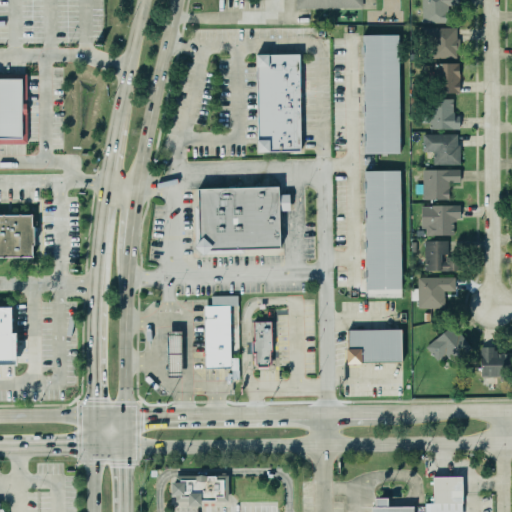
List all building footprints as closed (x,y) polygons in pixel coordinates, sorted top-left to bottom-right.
[(362,0),(295,0),(296,8),(363,7),(362,0)] [(421,0),(421,23),(446,23),(447,5),(460,5),(459,0),(421,0)] [(432,58),(457,57),(457,27),(422,27),(423,45),(432,45),(432,58)] [(364,154),(364,36),(399,36),(399,154),(364,154)] [(257,55),(258,152),(300,151),(299,54),(257,55)] [(459,63),(435,63),(435,92),(459,93),(459,63)] [(0,80),(0,138),(22,138),(21,80),(0,80)] [(459,129),(459,114),(453,114),(453,99),(430,98),(430,128),(459,129)] [(459,134),(423,133),(423,151),(433,151),(433,164),(459,165),(459,134)] [(427,169),(428,199),(449,199),(449,183),(460,183),(460,168),(427,169)] [(365,290),(364,171),(399,171),(401,289),(365,290)] [(198,245),(197,189),(279,187),(280,249),(206,251),(198,245)] [(420,205),(421,225),(426,226),(426,235),(454,234),(454,224),(456,222),(456,218),(460,217),(460,204),(420,205)] [(0,215),(0,258),(32,258),(32,215),(0,215)] [(449,240),(424,240),(425,270),(456,270),(456,255),(449,255),(449,240)] [(454,276),(417,276),(417,308),(444,308),(444,290),(454,290),(454,276)] [(205,368),(231,367),(229,305),(237,305),(237,295),(211,295),(211,305),(203,305),(205,368)] [(0,308),(0,361),(10,361),(9,308),(0,308)] [(253,321),(254,366),(270,366),(270,321),(253,321)] [(425,346),(436,360),(443,354),(451,364),(471,347),(452,324),(425,346)] [(400,329),(400,362),(346,363),(346,330),(400,329)] [(180,331),(167,330),(167,376),(180,376),(180,331)] [(494,383),(494,376),(507,376),(507,353),(495,353),(495,347),(481,346),(481,383),(494,383)] [(175,474),(175,481),(172,481),(172,493),(175,494),(175,500),(189,500),(189,503),(201,503),(201,499),(227,499),(228,475),(175,474)] [(433,476),(433,502),(461,502),(461,476),(433,476)] [(372,506),(372,511),(414,511),(414,506),(387,506),(387,496),(375,497),(375,506),(372,506)]
